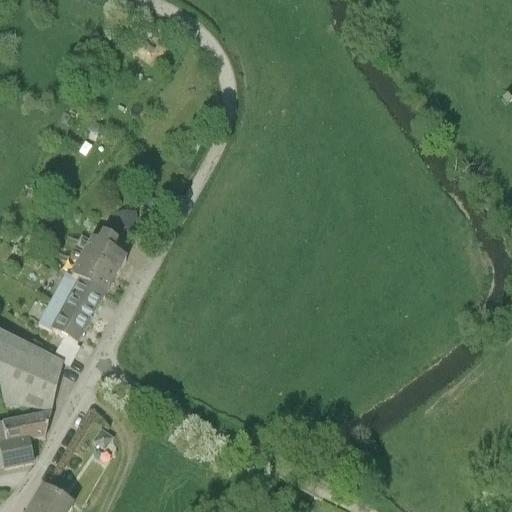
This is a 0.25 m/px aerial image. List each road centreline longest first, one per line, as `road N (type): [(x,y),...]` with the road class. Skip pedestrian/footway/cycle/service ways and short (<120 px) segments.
road 1 (unclassified): [(141,0),(186,21),(218,54),(228,93),(223,138),(41,474),(3,511)]
road 2 (track): [(360,511),(103,365)]
